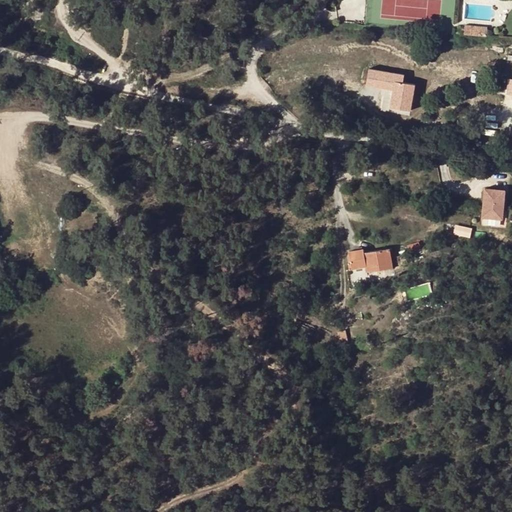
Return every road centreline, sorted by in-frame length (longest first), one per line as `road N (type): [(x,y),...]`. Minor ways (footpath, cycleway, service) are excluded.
road 1 (residential): [(146,93),(326,133),(511,157)]
road 2 (track): [(201,305),(278,367),(293,387),(291,406),(212,483),(160,511)]
road 3 (track): [(62,0),(62,13),(81,35),(146,93),(0,51)]
road 4 (track): [(201,305),(124,243),(112,208),(87,184),(27,160),(5,137)]
